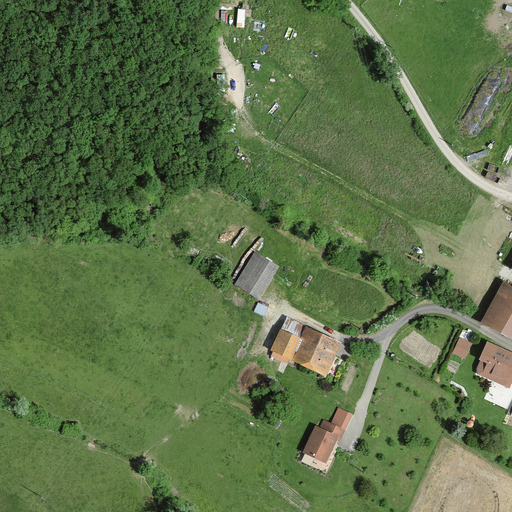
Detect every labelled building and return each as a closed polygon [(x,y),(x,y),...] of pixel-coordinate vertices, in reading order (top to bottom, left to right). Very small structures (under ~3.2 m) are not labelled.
[(227,91),(228,75),(221,75),(220,90),(227,91)] [(241,287),(258,297),(277,267),(277,265),(262,256),(261,256),(241,287)] [(511,339),(511,287),(505,284),(481,322),(511,339)] [(289,362),(321,377),(322,375),(337,344),(336,343),(289,320),(284,330),(281,333),(270,353),(271,355),(288,363),(289,362)] [(469,343),(461,339),(456,351),(463,355),(469,343)] [(485,371),(509,381),(511,373),(511,356),(488,345),(477,367),(485,371)] [(477,367),(477,371),(477,375),(483,377),(486,371),(485,371),(477,367)] [(509,381),(486,371),(483,377),(492,381),(506,388),(509,381)] [(320,431),(315,429),(304,452),(323,462),(334,439),(337,440),(341,432),(324,424),(320,431)] [(478,442),(487,446),(489,440),(481,436),(478,442)]
